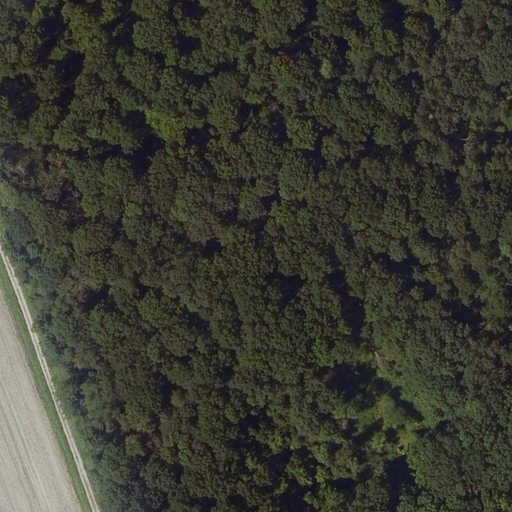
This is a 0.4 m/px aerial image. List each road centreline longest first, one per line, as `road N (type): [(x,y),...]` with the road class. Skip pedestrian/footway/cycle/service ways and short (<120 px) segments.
road 1 (track): [(44,318),(511,94)]
road 2 (track): [(115,511),(0,198)]
